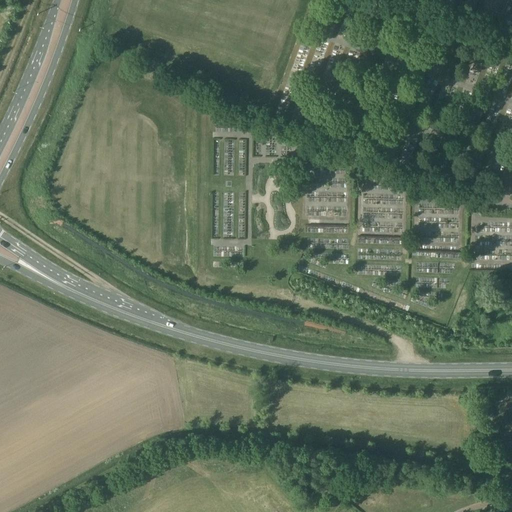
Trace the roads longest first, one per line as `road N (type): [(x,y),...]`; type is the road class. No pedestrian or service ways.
road 1 (secondary): [(184,332),(347,366),(511,370)]
road 2 (secondary): [(0,259),(87,301),(184,332)]
road 3 (primary): [(0,180),(74,0)]
road 4 (unclassified): [(135,308),(0,216)]
road 5 (secondary): [(135,308),(58,274),(0,236)]
road 6 (primary): [(56,0),(0,135)]
